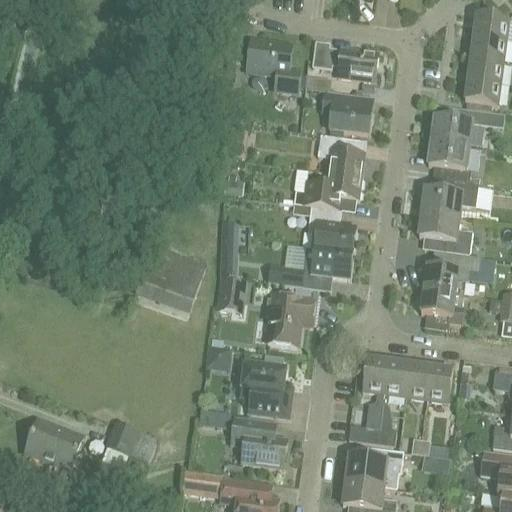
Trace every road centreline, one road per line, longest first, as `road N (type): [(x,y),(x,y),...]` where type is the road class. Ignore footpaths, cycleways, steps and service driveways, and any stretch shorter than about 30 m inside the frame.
road 1 (residential): [(363,323),(380,296),(412,43)]
road 2 (residential): [(306,511),(325,363),(363,323)]
road 3 (residential): [(0,181),(40,0)]
road 4 (residential): [(412,43),(254,22)]
road 5 (residential): [(511,358),(387,342),(363,323)]
